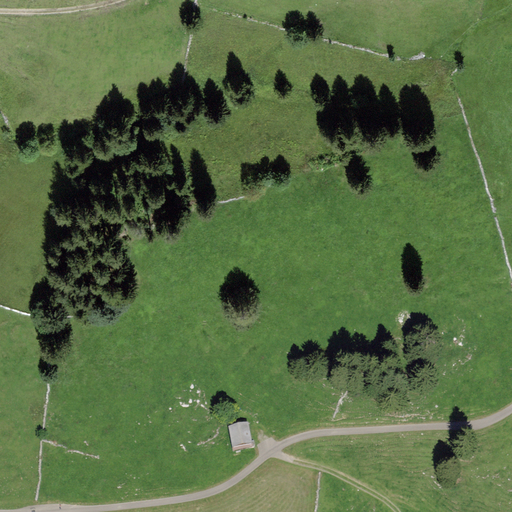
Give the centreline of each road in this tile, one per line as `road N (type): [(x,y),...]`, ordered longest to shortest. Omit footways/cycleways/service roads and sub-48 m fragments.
road 1 (track): [(268,451),(333,473),(401,511)]
road 2 (track): [(122,0),(0,12)]
